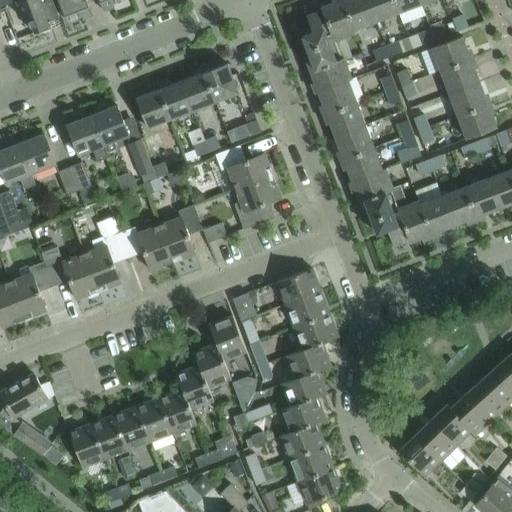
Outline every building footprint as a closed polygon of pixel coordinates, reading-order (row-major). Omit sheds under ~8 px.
[(92,0),(17,0),(16,1),(22,17),(27,15),(34,33),(51,26),(48,19),(58,16),(53,5),(59,3),(66,20),(81,14),(79,7),(88,4),(87,2),(92,0)] [(314,91),(314,92),(351,78),(344,60),(351,57),(343,36),(353,33),(341,0),(334,3),(333,2),(320,7),(340,59),(335,60),(323,27),(302,35),(314,68),(309,70),(317,90),(314,91)] [(366,0),(341,0),(353,33),(354,32),(352,29),(375,21),(366,0)] [(392,0),(366,0),(375,21),(397,12),(392,0)] [(418,0),(392,0),(397,12),(420,4),(418,0)] [(457,31),(467,27),(462,14),(452,18),(457,31)] [(443,25),(430,30),(434,40),(447,35),(443,25)] [(434,40),(430,30),(418,34),(422,45),(434,40)] [(440,70),(470,58),(473,57),(470,49),(467,50),(461,36),(432,47),(440,70)] [(398,42),(385,47),(389,58),(402,53),(398,42)] [(389,58),(385,47),(372,52),(377,62),(389,58)] [(473,67),(476,66),(473,57),(470,58),(440,70),(449,93),(479,81),(473,67)] [(210,62),(201,65),(215,101),(238,92),(226,63),(212,68),(210,62)] [(215,101),(201,65),(192,69),(194,75),(181,80),(193,109),(215,101)] [(397,73),(401,86),(412,82),(407,70),(397,73)] [(381,79),(386,92),(395,88),(391,76),(381,79)] [(351,78),(314,92),(314,93),(317,91),(322,104),(319,105),(323,114),(356,102),(348,81),(351,79),(351,78)] [(193,109),(181,80),(168,85),(165,79),(156,82),(170,118),(193,109)] [(484,95),(479,81),(449,93),(458,115),(490,103),(487,94),(484,95)] [(170,118),(156,82),(147,86),(150,92),(136,97),(147,127),(170,118)] [(417,94),(412,82),(401,86),(406,98),(417,94)] [(400,101),(395,88),(386,92),(390,104),(400,101)] [(356,102),(323,114),(326,124),(329,122),(334,136),(364,125),(356,102)] [(491,113),(494,112),(490,103),(458,115),(466,138),(496,127),(491,113)] [(117,105),(91,115),(107,157),(108,157),(107,152),(118,148),(115,140),(128,135),(117,105)] [(107,157),(91,115),(66,124),(78,154),(92,149),(97,161),(107,157)] [(414,119),(419,131),(429,127),(424,115),(414,119)] [(249,135),(260,131),(256,119),(244,124),(249,135)] [(398,125),(402,137),(413,133),(408,121),(398,125)] [(364,125),(334,136),(339,150),(336,151),(340,160),(373,147),(364,125)] [(200,127),(188,132),(193,144),(204,140),(200,127)] [(434,139),(429,127),(419,131),(424,143),(434,139)] [(496,134),(500,146),(511,142),(506,130),(496,134)] [(44,133),(19,143),(30,173),(55,163),(44,133)] [(417,146),(413,133),(402,137),(407,150),(417,146)] [(216,135),(204,140),(208,150),(220,146),(216,135)] [(143,182),(156,177),(153,169),(153,167),(141,138),(129,143),(141,174),(144,182),(143,182)] [(486,138),(473,143),(477,153),(490,149),(486,138)] [(208,150),(204,140),(193,144),(197,154),(208,150)] [(30,173),(19,143),(0,150),(0,169),(5,182),(20,177),(24,188),(35,184),(30,173)] [(477,153),(473,143),(461,147),(465,158),(477,153)] [(227,167),(235,189),(273,175),(264,153),(245,160),(239,145),(215,154),(221,169),(227,167)] [(373,147),(340,160),(343,169),(346,168),(351,180),(348,182),(349,183),(352,182),(385,169),(385,168),(381,169),(373,147)] [(441,155),(428,160),(432,170),(445,165),(441,155)] [(432,170),(428,160),(416,165),(419,175),(432,170)] [(82,161),(70,166),(79,190),(91,185),(82,161)] [(164,162),(153,167),(153,169),(156,177),(168,172),(164,162)] [(79,190),(70,166),(58,171),(67,194),(79,190)] [(431,237),(417,200),(407,204),(400,185),(392,188),(385,169),(352,182),(359,202),(364,201),(376,233),(398,225),(385,192),(390,190),(409,242),(422,237),(422,236),(429,233),(431,237)] [(511,177),(509,169),(486,178),(497,208),(511,203),(511,204),(511,177)] [(281,197),(273,175),(235,189),(243,210),(237,213),(243,229),(274,217),(269,202),(281,197)] [(486,178),(463,187),(476,220),(486,216),(484,213),(497,208),(486,178)] [(463,187),(441,195),(453,225),(466,220),(467,223),(476,220),(463,187)] [(0,201),(9,225),(10,225),(22,221),(10,189),(0,193),(0,201)] [(441,195),(419,203),(418,199),(417,200),(431,237),(441,234),(439,230),(453,225),(441,195)] [(9,225),(0,201),(0,236),(12,232),(10,225),(9,225)] [(188,234),(202,229),(193,205),(178,211),(180,217),(159,225),(173,262),(195,254),(188,234)] [(221,222),(202,229),(207,242),(226,235),(221,222)] [(173,262),(159,225),(137,233),(135,227),(119,233),(128,257),(143,251),(150,271),(173,262)] [(113,263),(128,257),(119,233),(103,239),(105,245),(84,253),(98,290),(120,282),(113,263)] [(98,290),(84,253),(62,261),(57,246),(41,252),(45,261),(44,261),(53,286),(68,280),(76,299),(98,290)] [(39,291),(53,286),(44,261),(28,267),(30,273),(9,281),(23,319),(46,310),(39,291)] [(276,281),(285,304),(321,291),(312,268),(276,281)] [(0,324),(1,327),(23,319),(9,281),(0,284),(0,324)] [(329,314),(321,291),(285,304),(294,327),(329,314)] [(232,298),(241,321),(250,318),(257,315),(248,292),(232,298)] [(338,337),(329,314),(294,327),(302,350),(322,343),(338,337)] [(232,315),(226,318),(209,324),(216,343),(223,363),(224,363),(247,354),(232,315)] [(250,318),(241,321),(249,344),(259,340),(250,318)] [(259,340),(249,344),(258,366),(267,363),(259,340)] [(216,343),(211,345),(193,352),(198,365),(206,387),(207,386),(230,377),(224,363),(223,363),(216,343)] [(330,365),(322,343),(302,350),(285,356),(294,378),(317,370),(318,370),(330,365)] [(511,351),(499,364),(511,378),(511,351)] [(267,363),(258,366),(262,379),(272,375),(267,363)] [(511,378),(499,364),(483,378),(507,405),(511,400),(511,378)] [(198,365),(193,367),(175,373),(181,388),(189,408),(212,399),(207,386),(206,387),(198,365)] [(326,393),(318,370),(317,370),(294,378),(281,383),(290,405),(290,406),(317,396),(326,393)] [(47,397),(45,393),(53,390),(48,376),(37,379),(34,373),(0,391),(0,395),(12,417),(47,397)] [(253,391),(256,378),(245,376),(242,388),(253,391)] [(483,378),(466,393),(490,419),(507,405),(483,378)] [(181,388),(176,390),(158,397),(172,433),(196,424),(189,408),(181,388)] [(466,393),(451,407),(471,430),(475,434),(490,419),(466,393)] [(325,419),(317,396),(290,406),(290,405),(281,409),(289,431),(290,432),(316,422),(316,423),(325,419)] [(172,433),(158,397),(136,405),(150,441),(172,433)] [(273,412),(269,403),(257,408),(261,417),(273,412)] [(451,407),(447,403),(431,419),(456,445),(471,430),(451,407)] [(150,441),(136,405),(113,414),(127,450),(150,441)] [(243,413),(233,416),(237,428),(247,424),(243,413)] [(127,450),(113,414),(91,423),(104,458),(127,450)] [(431,419),(415,434),(440,460),(456,445),(431,419)] [(14,434),(42,453),(50,442),(22,422),(14,434)] [(324,444),(316,423),(316,422),(290,432),(289,431),(281,435),(289,458),(324,444)] [(104,458),(91,423),(68,431),(82,467),(104,458)] [(255,445),(257,444),(267,440),(264,431),(252,436),(255,445)] [(415,434),(400,449),(399,449),(398,449),(424,476),(440,460),(415,434)] [(226,436),(216,440),(219,449),(206,453),(210,463),(233,454),(226,436)] [(333,467),(324,444),(289,458),(298,480),(333,467)] [(496,446),(490,454),(500,462),(506,455),(496,446)] [(246,455),(252,472),(261,469),(255,452),(246,455)] [(206,453),(195,458),(198,467),(210,463),(206,453)] [(500,462),(490,454),(484,461),(494,469),(500,462)] [(173,466),(162,471),(165,480),(177,475),(173,466)] [(341,490),(333,467),(298,480),(306,503),(341,490)] [(265,481),(261,469),(252,472),(256,484),(265,481)] [(165,480),(162,471),(149,475),(153,485),(165,480)] [(484,511),(496,511),(511,492),(511,487),(497,476),(474,504),(484,511)] [(25,502),(28,499),(0,478),(0,501),(8,490),(25,502)] [(471,478),(465,485),(475,493),(481,486),(471,478)] [(116,488),(119,497),(132,493),(128,483),(116,488)] [(230,483),(220,493),(234,508),(229,511),(239,511),(248,502),(230,483)] [(475,493),(465,485),(459,492),(470,500),(475,493)] [(116,488),(104,492),(110,508),(121,503),(119,497),(116,488)] [(186,511),(166,490),(138,501),(142,511),(153,511),(161,509),(163,511),(186,511)] [(511,511),(511,492),(496,511),(511,511)]
